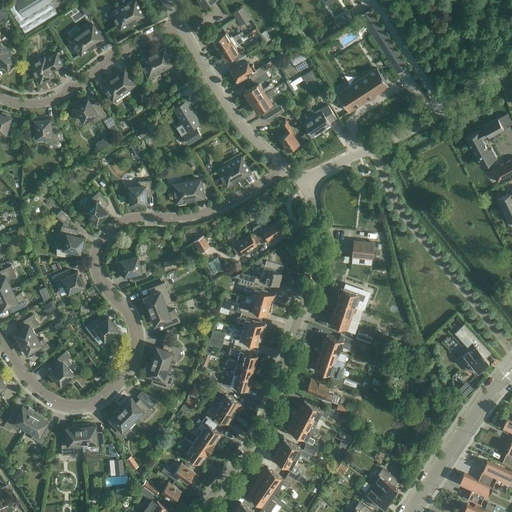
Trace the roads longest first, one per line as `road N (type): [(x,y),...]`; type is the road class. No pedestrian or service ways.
road 1 (residential): [(285,170),(203,213),(125,222),(99,240),(98,281),(131,316),(134,343),(111,389),(93,401),(48,399),(0,339)]
road 2 (residential): [(197,511),(264,416),(302,321),(324,251),(312,184)]
road 3 (residential): [(312,184),(445,109),(500,66)]
road 4 (residential): [(0,96),(18,103),(59,97),(181,22)]
road 5 (residential): [(285,170),(230,111),(181,22)]
road 6 (residential): [(408,511),(511,369)]
